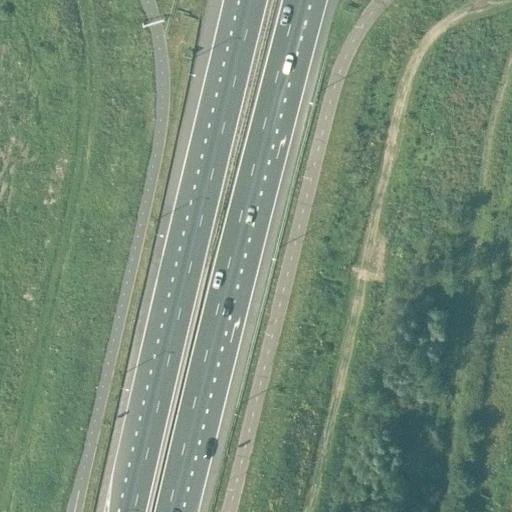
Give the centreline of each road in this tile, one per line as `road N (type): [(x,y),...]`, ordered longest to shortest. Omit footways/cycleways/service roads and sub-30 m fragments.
road 1 (motorway): [(169,511),(296,0)]
road 2 (motorway): [(253,0),(133,511)]
road 3 (track): [(511,65),(498,97),(437,511)]
